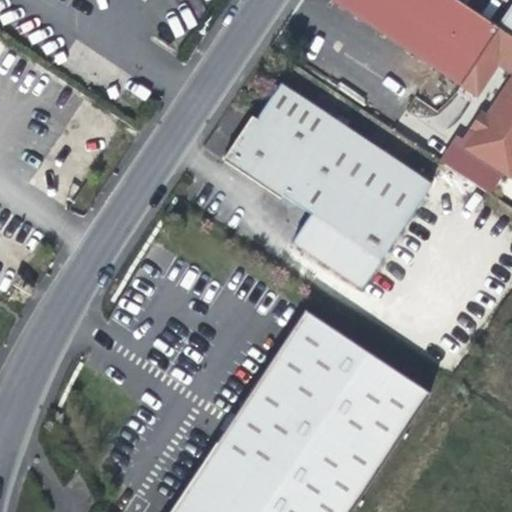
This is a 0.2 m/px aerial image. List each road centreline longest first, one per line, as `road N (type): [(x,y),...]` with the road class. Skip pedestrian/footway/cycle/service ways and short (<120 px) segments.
road 1 (unknown): [(222,49),(479,229),(482,245),(470,270),(424,329),(385,334),(274,264),(199,183),(154,150)]
road 2 (unclassified): [(0,417),(53,304),(254,0)]
road 3 (unknown): [(125,375),(158,324),(174,317),(220,334),(233,346),(230,360),(183,414)]
